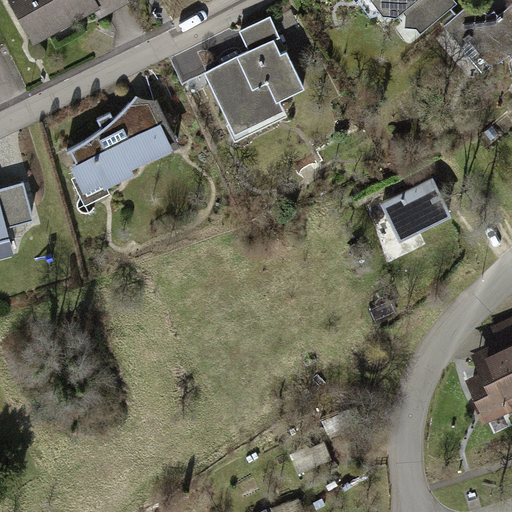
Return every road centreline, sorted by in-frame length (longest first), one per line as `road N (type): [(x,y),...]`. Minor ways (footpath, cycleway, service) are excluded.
road 1 (residential): [(254,0),(0,125)]
road 2 (residential): [(416,511),(406,453),(420,379),(448,332),(511,269)]
